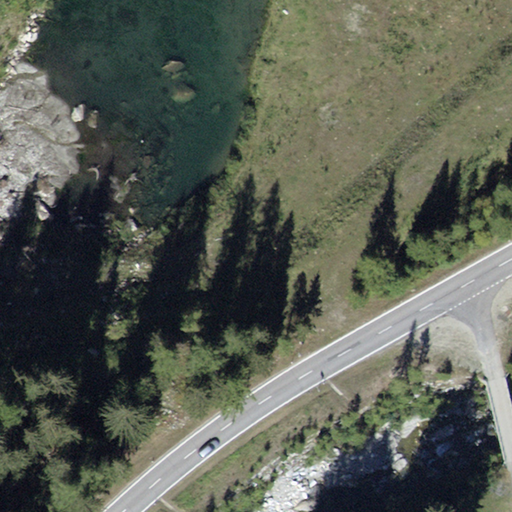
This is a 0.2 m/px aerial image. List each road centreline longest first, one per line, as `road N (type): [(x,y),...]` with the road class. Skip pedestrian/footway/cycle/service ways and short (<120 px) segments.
road 1 (secondary): [(511,260),(217,432),(125,511)]
road 2 (track): [(467,286),(511,462)]
